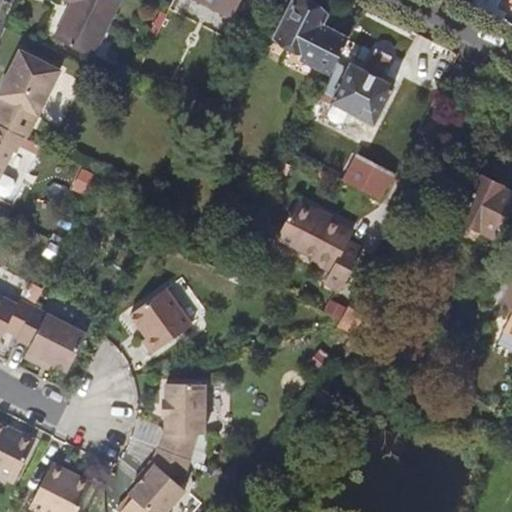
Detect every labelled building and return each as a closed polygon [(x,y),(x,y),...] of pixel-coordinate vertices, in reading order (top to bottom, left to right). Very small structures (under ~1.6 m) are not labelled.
[(74,0),(80,3),(62,38),(99,57),(128,0),(74,0)] [(245,0),(196,0),(235,20),(245,0)] [(305,62),(334,77),(339,67),(352,44),(323,30),(329,19),(299,4),(280,41),(308,56),(305,62)] [(8,101),(0,116),(0,125),(32,142),(66,74),(26,54),(3,99),(8,101)] [(352,74),(339,67),(334,77),(326,93),(337,99),(335,104),(381,127),(399,90),(355,68),(352,74)] [(0,189),(19,153),(22,154),(29,140),(0,125),(0,189)] [(356,151),(344,179),(384,196),(396,168),(356,151)] [(506,186),(488,176),(464,220),(497,237),(511,209),(511,194),(504,190),(506,186)] [(320,217),(323,212),(302,201),(284,236),(318,255),(316,259),(337,270),(330,282),(346,291),(367,251),(353,243),(357,234),(336,222),(334,224),(320,217)] [(326,207),(323,212),(320,217),(334,224),(336,222),(340,215),(326,207)] [(511,287),(502,307),(511,312),(502,331),(511,336),(511,287)] [(147,345),(157,358),(197,329),(170,293),(135,319),(151,342),(147,345)] [(23,309),(0,296),(0,342),(5,344),(23,309)] [(379,309),(357,298),(343,326),(364,337),(379,309)] [(92,338),(38,311),(22,342),(36,349),(30,360),(44,368),(47,362),(57,367),(73,375),(92,338)] [(47,362),(44,368),(54,373),(57,367),(47,362)] [(168,438),(163,452),(209,470),(205,440),(210,437),(210,387),(171,387),(171,403),(168,403),(168,420),(170,420),(169,437),(168,438)] [(0,472),(2,478),(12,483),(17,482),(19,483),(39,445),(12,430),(10,433),(0,427),(0,472)] [(172,511),(189,494),(157,465),(146,477),(149,480),(144,486),(134,498),(149,511),(172,511)] [(81,511),(95,488),(56,467),(32,510),(36,511),(81,511)] [(149,480),(146,477),(141,483),(144,486),(149,480)]
